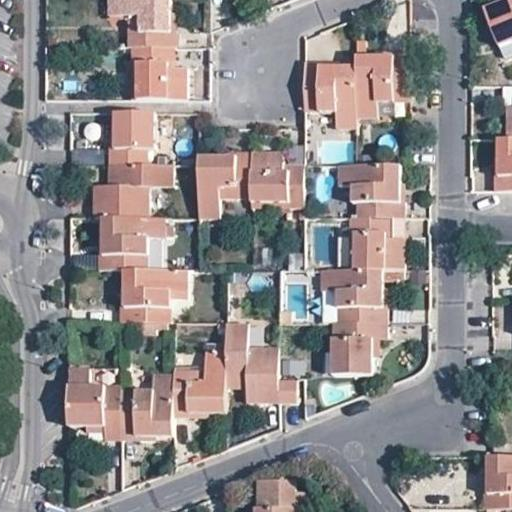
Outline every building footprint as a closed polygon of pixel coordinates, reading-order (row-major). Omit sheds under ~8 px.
[(171,15),(171,0),(108,0),(108,16),(128,17),(140,17),(140,48),(169,48),(171,48),(171,15)] [(511,0),(510,0),(501,4),(486,10),(501,48),(511,43),(511,0)] [(140,17),(128,17),(128,48),(132,48),(140,48),(140,17)] [(511,57),(511,43),(501,48),(506,60),(511,57)] [(140,48),(132,48),(131,101),(139,101),(140,48)] [(169,48),(140,48),(139,101),(189,101),(189,70),(177,69),(169,69),(169,48)] [(177,48),(171,48),(169,48),(169,69),(177,69),(177,48)] [(412,104),(411,58),(378,57),(358,57),(358,68),(358,120),(378,119),(378,103),(412,104)] [(358,120),(358,68),(321,67),(321,62),(306,62),(306,113),(337,113),(337,130),(357,130),(358,120)] [(158,113),(115,113),(117,132),(116,165),(149,165),(149,150),(158,150),(158,113)] [(511,139),(507,139),(500,139),(500,158),(500,192),(511,192),(511,139)] [(105,163),(105,149),(86,149),(85,163),(105,163)] [(306,203),(306,171),(285,171),(285,166),(285,153),(253,153),(253,156),(253,189),(253,201),(253,202),(306,203)] [(219,156),(200,156),(200,165),(200,219),(221,221),(221,200),(221,189),(253,189),(253,156),(219,156)] [(175,165),(149,165),(116,165),(109,165),(108,187),(95,187),(94,218),(104,218),(150,219),(151,188),(175,188),(175,165)] [(402,185),(402,167),(357,166),(339,166),(339,187),(358,187),(370,187),(370,218),(387,218),(395,218),(402,218),(402,185)] [(370,187),(358,187),(357,218),(370,218),(370,187)] [(221,200),(253,201),(253,189),(221,189),(221,200)] [(306,211),(306,203),(253,202),(253,210),(306,211)] [(167,219),(150,219),(104,218),(105,237),(105,271),(127,271),(150,271),(151,239),(167,238),(167,219)] [(357,218),(349,218),(349,272),(357,272),(357,218)] [(387,218),(370,218),(357,218),(357,272),(385,272),(387,272),(387,241),(387,218)] [(394,241),(387,241),(387,272),(406,272),(406,241),(394,241)] [(189,271),(150,271),(127,271),(127,289),(127,323),(172,324),(172,300),(173,291),(189,291),(189,271)] [(385,272),(357,272),(349,272),(321,271),(321,292),(338,292),(338,324),(375,324),(385,324),(385,291),(385,272)] [(230,278),(231,291),(240,291),(240,278),(230,278)] [(189,300),(189,291),(173,291),(172,300),(189,300)] [(228,333),(228,324),(220,324),(220,333),(222,333),(228,333)] [(250,325),(228,324),(228,333),(228,352),(227,389),(248,389),(248,404),(280,404),(280,382),(280,348),(251,348),(250,325)] [(375,324),(338,324),(333,324),(333,376),(375,376),(375,359),(375,324)] [(390,324),(385,324),(375,324),(375,359),(381,359),(382,340),(390,340),(390,324)] [(228,352),(222,352),(207,353),(207,371),(206,383),(175,383),(175,413),(210,414),(227,414),(227,389),(228,352)] [(206,383),(207,371),(175,372),(175,375),(175,383),(206,383)] [(175,383),(175,375),(155,375),(155,391),(122,391),(121,441),(137,442),(137,436),(157,436),(175,437),(175,419),(175,413),(175,383)] [(298,382),(280,382),(280,404),(298,405),(298,382)] [(122,391),(122,386),(70,386),(70,428),(105,429),(105,441),(121,441),(122,391)] [(511,457),(492,458),(488,458),(488,476),(488,508),(511,508),(511,457)] [(297,511),(297,510),(304,510),(312,511),(312,495),(256,495),(256,511),(297,511)]
